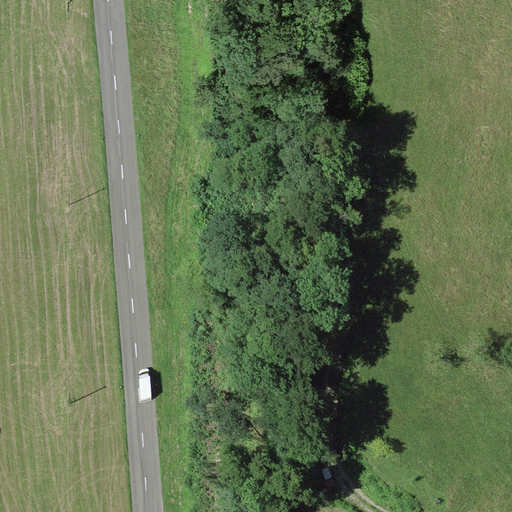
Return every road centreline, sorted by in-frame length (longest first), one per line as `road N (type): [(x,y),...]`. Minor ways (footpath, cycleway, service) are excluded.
road 1 (secondary): [(148,511),(109,0)]
road 2 (track): [(366,207),(321,384),(330,466),(345,492),(373,511)]
